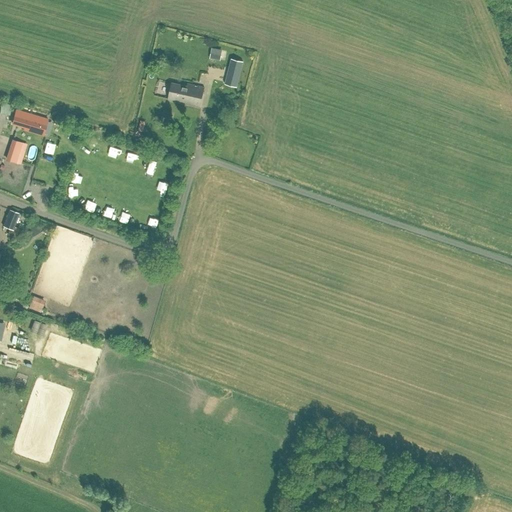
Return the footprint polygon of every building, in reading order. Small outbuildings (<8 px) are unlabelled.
[(222,49),(211,47),(210,59),(220,60),(222,49)] [(208,64),(205,80),(212,82),(216,66),(208,64)] [(171,82),(167,98),(177,101),(176,101),(200,107),(204,88),(186,83),(186,85),(171,82)] [(0,103),(1,104),(0,110),(0,113),(10,114),(11,105),(3,104),(1,103),(2,101),(0,100),(0,103)] [(47,118),(15,108),(10,124),(23,127),(22,130),(42,136),(47,118)] [(20,149),(22,142),(14,139),(11,146),(20,149)] [(80,196),(79,207),(89,208),(90,197),(80,196)] [(19,213),(9,209),(3,226),(12,230),(19,213)] [(40,231),(35,221),(27,226),(33,236),(40,231)] [(33,295),(29,307),(40,312),(45,300),(33,295)]
